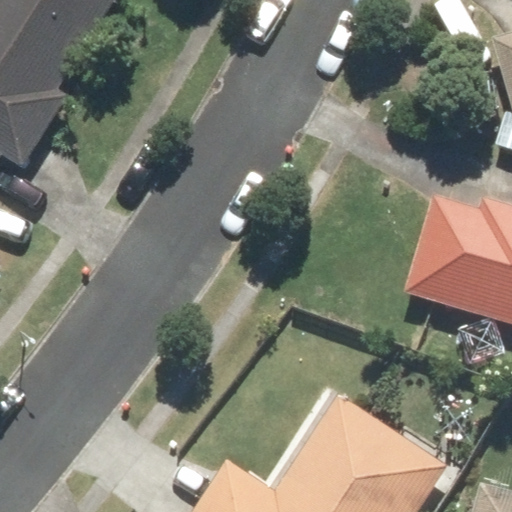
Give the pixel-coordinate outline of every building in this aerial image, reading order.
[(0,0),(0,182),(5,175),(23,186),(132,4),(125,0),(0,0)] [(511,46),(493,52),(511,115),(511,46)] [(511,213),(429,190),(398,302),(511,334),(511,213)] [(277,497),(228,467),(199,511),(423,511),(444,478),(332,409),(277,497)] [(475,511),(511,511),(511,503),(480,495),(475,511)]
